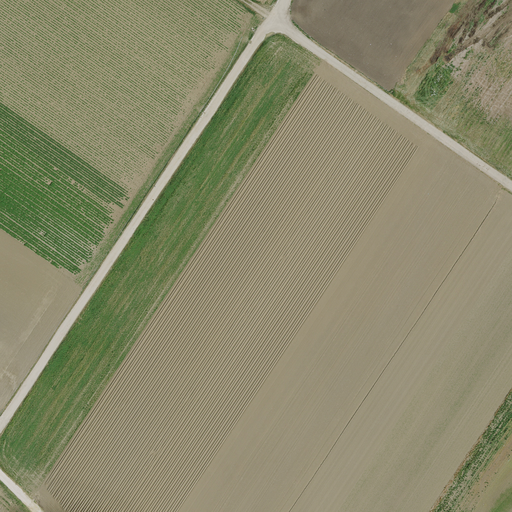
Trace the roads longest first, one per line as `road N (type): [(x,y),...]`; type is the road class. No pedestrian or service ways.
road 1 (track): [(284,0),(0,425)]
road 2 (track): [(245,0),(511,185)]
